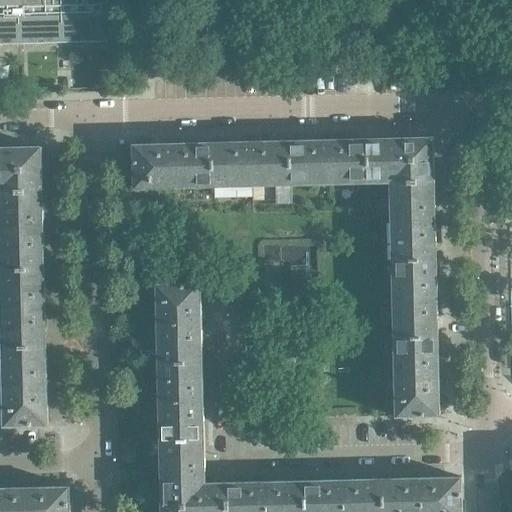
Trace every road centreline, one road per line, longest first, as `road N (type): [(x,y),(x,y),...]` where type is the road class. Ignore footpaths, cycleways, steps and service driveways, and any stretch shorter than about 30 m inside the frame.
road 1 (residential): [(493,418),(487,108),(84,115)]
road 2 (residential): [(486,453),(236,459),(231,320)]
road 3 (residential): [(95,460),(84,115)]
